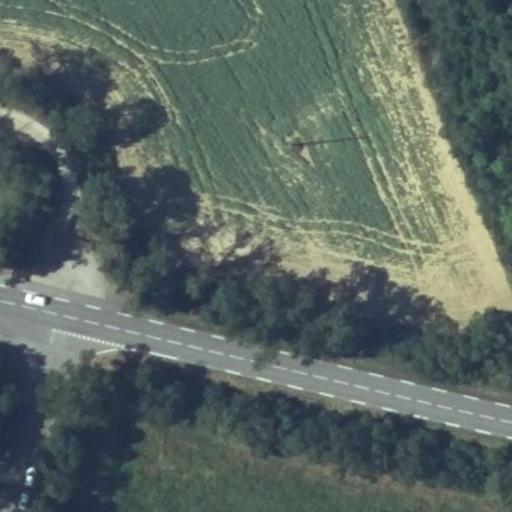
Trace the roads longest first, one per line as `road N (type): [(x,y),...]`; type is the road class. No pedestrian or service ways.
road 1 (tertiary): [(55,313),(511,422)]
road 2 (unclassified): [(55,313),(69,250),(70,181),(46,136),(0,117)]
road 3 (unclassified): [(6,511),(55,313)]
